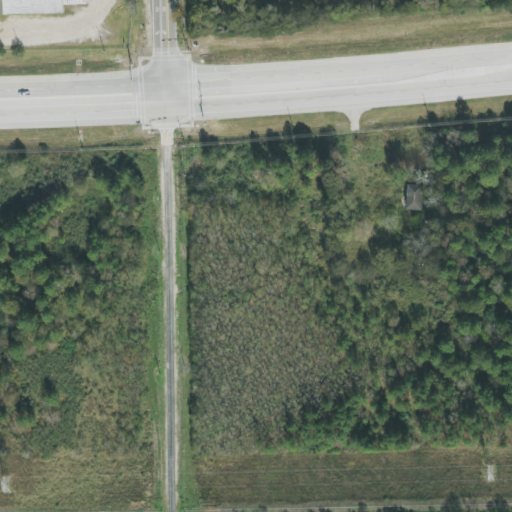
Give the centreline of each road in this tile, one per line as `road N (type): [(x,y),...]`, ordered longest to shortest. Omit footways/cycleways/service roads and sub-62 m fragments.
road 1 (primary): [(511,55),(187,80),(0,84)]
road 2 (primary): [(0,114),(511,82)]
road 3 (residential): [(171,511),(161,80)]
